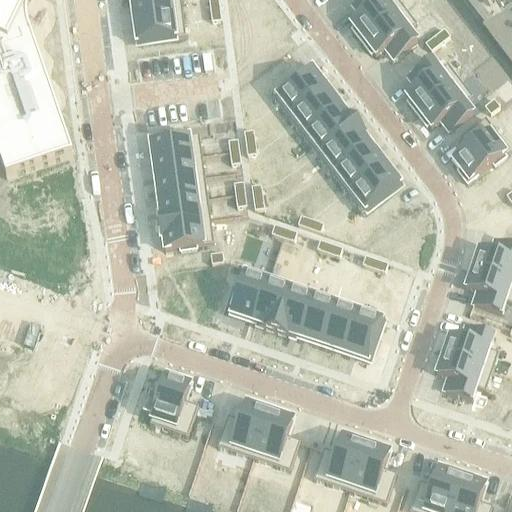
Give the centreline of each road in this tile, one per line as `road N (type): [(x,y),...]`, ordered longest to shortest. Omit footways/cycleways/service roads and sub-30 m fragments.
road 1 (residential): [(392,426),(444,268),(446,205),(294,0)]
road 2 (residential): [(84,0),(125,294),(121,337)]
road 3 (residential): [(121,337),(392,426)]
road 4 (residential): [(121,337),(59,511)]
road 5 (residential): [(392,426),(511,466)]
